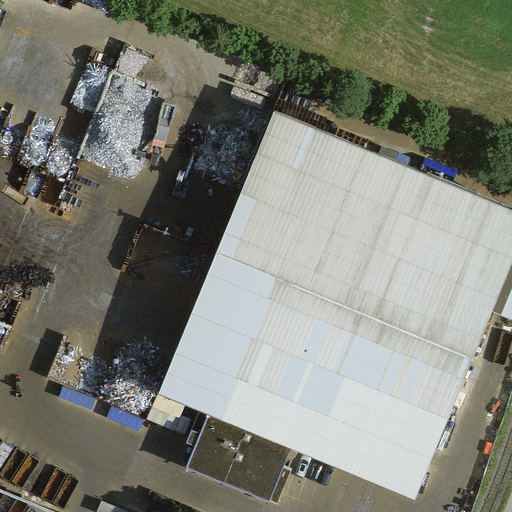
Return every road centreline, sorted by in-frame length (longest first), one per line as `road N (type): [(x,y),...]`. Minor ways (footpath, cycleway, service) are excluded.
road 1 (unknown): [(265,511),(41,416),(17,379)]
road 2 (unknown): [(17,379),(28,341),(62,310),(103,302),(154,320)]
